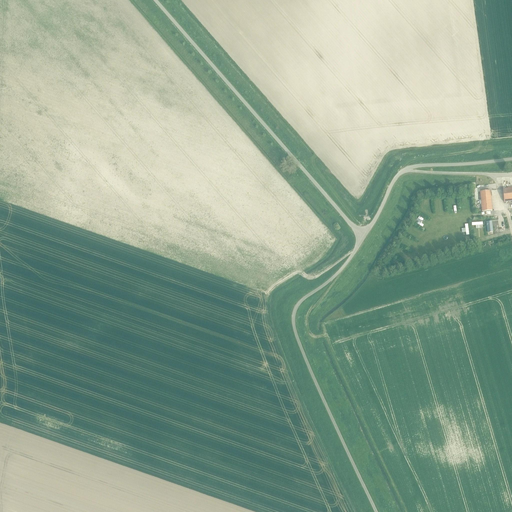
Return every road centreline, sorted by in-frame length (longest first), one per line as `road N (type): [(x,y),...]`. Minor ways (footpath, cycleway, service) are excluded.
road 1 (unclassified): [(375,511),(292,315),(362,237)]
road 2 (unclassified): [(362,237),(155,0)]
road 3 (unclassified): [(362,237),(405,169),(511,159)]
